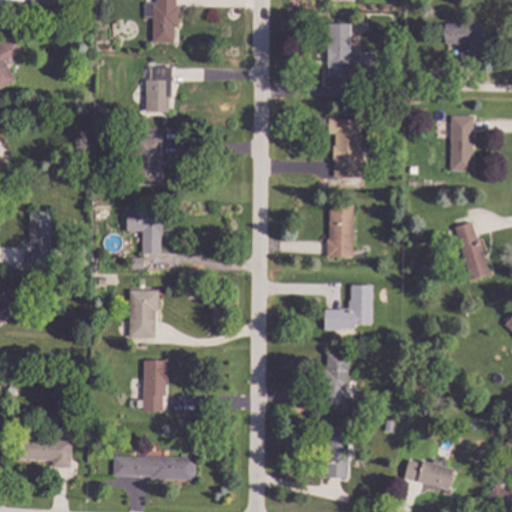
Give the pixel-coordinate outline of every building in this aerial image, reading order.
[(154,0),(154,2),(143,2),(142,17),(151,17),(150,42),(172,42),(172,28),(176,28),(176,6),(174,6),(174,0),(154,0)] [(328,23),(348,23),(347,52),(375,53),(375,73),(328,72),(328,23)] [(444,24),(444,41),(464,41),(464,60),(478,60),(478,25),(444,24)] [(0,40),(13,33),(22,50),(3,61),(15,81),(0,88),(0,40)] [(142,67),(169,68),(168,114),(141,114),(142,67)] [(326,108),(327,133),(334,133),(334,174),(362,173),(361,119),(337,119),(337,108),(326,108)] [(449,116),(472,116),(471,172),(448,172),(449,116)] [(134,137),(164,137),(163,186),(133,185),(134,137)] [(329,203),(352,204),(350,259),(325,258),(325,239),(327,239),(329,203)] [(125,210),(125,230),(142,230),(142,256),(159,256),(159,237),(163,237),(163,210),(125,210)] [(29,212),(48,212),(48,230),(51,230),(51,234),(48,234),(48,249),(56,249),(56,253),(50,253),(50,259),(27,259),(27,253),(22,253),(22,246),(29,246),(29,212)] [(454,228),(470,223),(475,243),(479,242),(489,275),(469,280),(454,228)] [(350,285),(370,285),(370,324),(353,324),(353,330),(322,330),(322,309),(350,309),(350,285)] [(0,292),(7,289),(19,311),(3,320),(6,324),(0,327),(0,292)] [(127,289),(127,338),(153,338),(153,311),(157,311),(157,290),(127,289)] [(511,311),(501,324),(511,333),(511,311)] [(325,353),(347,354),(346,399),(324,398),(325,353)] [(142,360),(142,411),(161,411),(161,396),(165,396),(165,385),(166,384),(166,360),(142,360)] [(323,427),(322,462),(324,462),(324,477),(346,478),(348,428),(323,427)] [(17,438),(17,460),(51,461),(51,467),(69,467),(70,440),(17,438)] [(111,455),(111,476),(148,477),(148,479),(194,480),(195,456),(111,455)] [(407,458),(420,461),(421,459),(454,467),(448,491),(402,479),(407,458)] [(511,482),(511,501),(506,498),(498,510),(482,500),(493,483),(506,491),(511,482)]
